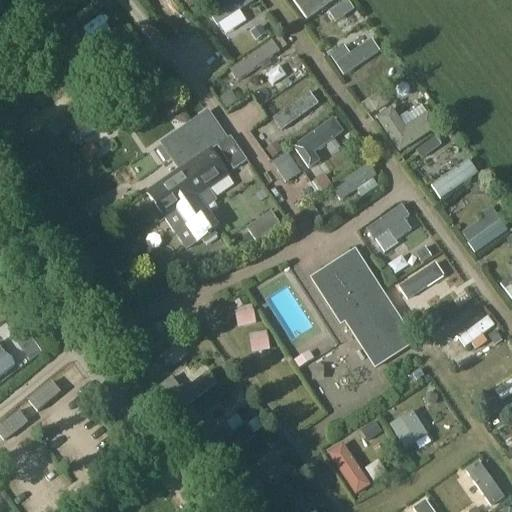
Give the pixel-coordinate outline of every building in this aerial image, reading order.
[(248,21),(263,9),(256,0),(221,0),(212,8),(224,23),(240,11),(248,21)] [(291,0),(306,21),(335,0),(291,0)] [(343,77),(378,53),(370,42),(349,57),(343,48),(329,58),(343,77)] [(269,43),(229,72),(237,84),(277,54),(269,43)] [(384,90),(354,107),(360,117),(390,100),(384,90)] [(308,95),(272,121),(280,132),(316,106),(308,95)] [(389,140),(398,154),(437,128),(427,113),(405,129),(392,109),(376,120),(389,139),(389,140)] [(230,138),(222,143),(205,116),(150,152),(155,159),(163,154),(176,174),(145,196),(172,236),(183,228),(195,245),(215,231),(193,200),(225,178),(207,153),(217,147),(234,172),(247,163),(230,138)] [(313,155),(342,134),(332,120),(293,148),(309,170),(319,163),(313,155)] [(90,144),(78,152),(85,163),(97,154),(90,144)] [(403,158),(414,178),(438,164),(427,144),(403,158)] [(466,162),(429,188),(439,202),(476,176),(466,162)] [(367,166),(330,191),(339,203),(375,178),(367,166)] [(288,170),(273,180),(285,198),(300,188),(288,170)] [(361,214),(377,204),(369,192),(353,202),(361,214)] [(403,221),(407,218),(400,208),(365,232),(372,242),(387,232),(393,242),(410,231),(403,221)] [(499,222),(467,245),(474,255),(506,232),(499,222)] [(476,272),(508,247),(500,236),(467,261),(476,272)] [(442,252),(389,286),(408,315),(461,281),(442,252)] [(374,371),(412,347),(353,254),(310,282),(339,327),(344,324),(374,371)] [(456,305),(426,325),(433,335),(462,315),(456,305)] [(237,331),(255,327),(250,308),(232,312),(237,331)] [(486,319),(458,340),(464,349),(493,327),(486,319)] [(148,322),(131,336),(145,354),(162,340),(148,322)] [(489,334),(457,354),(463,364),(495,344),(489,334)] [(250,357),(268,354),(265,335),(247,338),(250,357)] [(33,343),(21,352),(29,362),(41,354),(33,343)] [(0,378),(14,368),(4,356),(0,359),(0,378)] [(343,364),(357,394),(373,386),(359,356),(343,364)] [(175,358),(158,370),(166,381),(183,369),(175,358)] [(497,364),(468,383),(475,394),(504,374),(497,364)] [(300,386),(314,375),(308,367),(294,378),(300,386)] [(170,379),(158,388),(178,414),(216,385),(207,374),(182,394),(170,379)] [(511,380),(494,393),(500,403),(511,395),(511,380)] [(411,413),(388,427),(404,451),(426,437),(411,413)] [(246,427),(209,451),(219,466),(256,441),(246,427)] [(359,445),(364,456),(380,449),(375,438),(359,445)] [(341,446),(327,455),(354,497),(369,487),(341,446)] [(477,463),(464,472),(490,508),(503,499),(477,463)] [(254,511),(259,511),(294,486),(284,472),(261,489),(249,473),(234,484),(254,511)]
